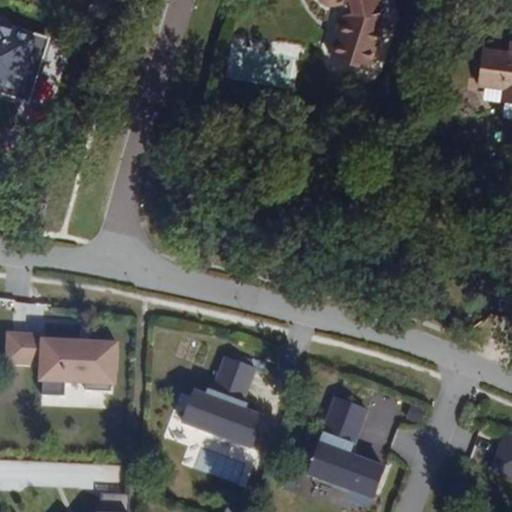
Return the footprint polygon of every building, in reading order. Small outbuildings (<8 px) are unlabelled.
[(382,14),(378,0),(321,0),(322,1),(328,4),(341,0),(344,9),(329,56),(365,68),(382,14)] [(53,34),(0,17),(0,94),(31,104),(53,34)] [(226,77),(294,89),(301,46),(234,34),(226,77)] [(511,38),(509,52),(482,48),(476,83),(504,88),(511,88),(511,38)] [(511,101),(511,88),(504,88),(501,100),(511,101)] [(350,246),(354,230),(338,226),(334,243),(350,246)] [(42,370),(44,335),(10,333),(8,369),(42,370)] [(118,385),(120,340),(44,335),(42,370),(40,381),(118,385)] [(243,411),(257,369),(224,358),(213,393),(208,391),(205,399),(194,395),(184,424),(250,447),(260,417),(243,411)] [(335,397),(323,431),(355,443),(368,409),(335,397)] [(355,443),(323,431),(319,440),(351,453),(355,443)] [(511,449),(511,440),(505,438),(502,446),(511,449)] [(378,499),(390,467),(351,453),(319,440),(307,472),(378,499)] [(511,449),(502,446),(493,473),(511,480),(511,449)]
